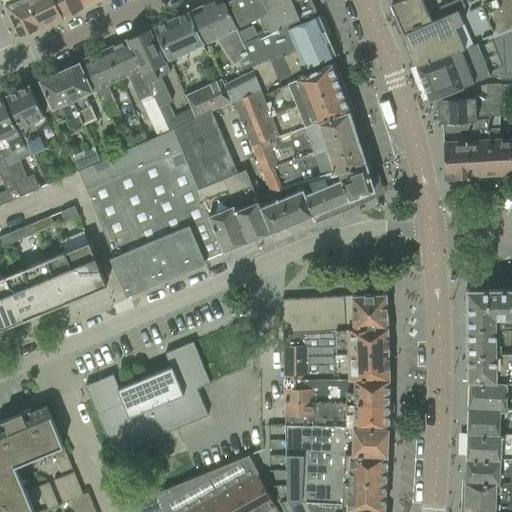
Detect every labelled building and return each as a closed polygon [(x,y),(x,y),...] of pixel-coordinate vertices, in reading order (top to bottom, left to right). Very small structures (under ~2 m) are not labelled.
[(1,0),(4,6),(17,35),(18,37),(41,27),(29,0),(1,0)] [(29,0),(41,27),(62,17),(54,0),(29,0)] [(54,0),(62,17),(85,7),(81,0),(54,0)] [(213,0),(192,10),(201,28),(208,43),(219,40),(236,66),(249,58),(242,43),(237,32),(229,15),(221,0),(213,0)] [(263,0),(228,0),(240,25),(263,15),(269,31),(276,28),(263,0)] [(263,0),(276,28),(285,24),(316,11),(311,0),(263,0)] [(395,0),(391,2),(404,31),(464,6),(466,11),(490,0),(395,0)] [(464,6),(404,31),(417,65),(478,42),(511,29),(511,0),(490,0),(466,11),(464,6)] [(188,12),(154,27),(163,45),(169,60),(203,45),(196,30),(188,12)] [(249,58),(254,67),(327,36),(318,16),(287,29),(285,24),(276,28),(269,31),(257,36),(242,43),(249,58)] [(252,26),(237,32),(242,43),(257,36),(252,26)] [(150,29),(128,39),(152,95),(158,107),(168,103),(172,101),(161,77),(170,73),(159,47),(150,29)] [(511,29),(478,42),(417,65),(430,98),(439,95),(448,91),(491,74),(504,79),(506,80),(511,79),(511,29)] [(327,36),(254,67),(252,68),(253,70),(261,89),(304,69),(304,68),(335,55),(327,36)] [(128,39),(106,49),(119,80),(128,76),(139,101),(140,100),(152,95),(128,39)] [(106,49),(84,59),(92,78),(99,93),(106,109),(107,109),(111,117),(119,113),(116,105),(107,85),(108,85),(119,80),(106,49)] [(79,62),(59,71),(84,125),(96,119),(85,95),(93,92),(79,62)] [(234,101),(252,144),(349,110),(348,108),(347,109),(343,99),(344,99),(343,97),(342,97),(338,88),(340,87),(339,85),(338,86),(334,76),(335,76),(335,74),(333,75),(329,65),(331,64),(330,63),(306,74),(304,69),(261,89),(234,101)] [(224,84),(223,85),(231,102),(234,101),(261,89),(253,70),(224,84)] [(84,125),(59,71),(39,80),(58,123),(66,120),(71,131),(84,125)] [(220,79),(186,95),(192,108),(196,118),(231,102),(223,85),(224,84),(222,78),(220,79)] [(511,84),(511,83),(501,84),(501,85),(501,98),(511,97),(511,84)] [(11,105),(15,114),(25,134),(47,123),(48,111),(43,113),(29,84),(6,96),(11,105)] [(486,85),(441,98),(442,122),(462,120),(488,118),(499,117),(499,107),(500,107),(502,107),(502,106),(501,98),(501,85),(499,84),(498,84),(486,85)] [(152,95),(140,100),(157,138),(170,133),(169,131),(165,123),(158,107),(152,95)] [(2,97),(0,98),(0,146),(5,157),(3,157),(17,186),(18,185),(23,183),(28,181),(19,160),(32,154),(11,105),(6,96),(2,97)] [(168,103),(158,107),(165,123),(175,116),(168,103)] [(175,116),(165,123),(169,131),(196,118),(192,108),(175,116)] [(252,144),(262,170),(357,136),(349,110),(252,144)] [(187,129),(192,140),(219,129),(214,117),(187,129)] [(462,120),(442,122),(443,142),(478,140),(478,129),(488,128),(498,128),(499,128),(499,117),(488,118),(462,120)] [(491,174),(488,128),(478,129),(478,140),(443,142),(445,172),(451,177),(478,175),(481,173),(483,173),(483,172),(487,172),(488,175),(491,174)] [(499,128),(488,128),(491,174),(494,174),(494,172),(498,171),(499,172),(501,172),(502,174),(511,173),(510,138),(500,138),(499,128)] [(187,129),(182,131),(184,137),(187,143),(189,149),(192,154),(197,152),(192,140),(187,129)] [(192,140),(197,152),(224,140),(219,129),(192,140)] [(113,256),(110,258),(124,293),(125,294),(125,296),(127,296),(206,263),(204,259),(223,251),(203,201),(199,191),(192,174),(185,157),(184,158),(183,158),(172,132),(170,133),(157,138),(100,162),(78,171),(113,256)] [(143,133),(127,139),(131,148),(147,141),(143,133)] [(45,150),(38,136),(28,141),(35,155),(45,150)] [(262,170),(270,190),(271,193),(366,163),(357,136),(262,170)] [(229,152),(224,140),(197,152),(202,164),(229,152)] [(0,146),(0,177),(6,191),(17,186),(3,157),(5,157),(0,146)] [(95,150),(73,160),(78,171),(100,162),(95,150)] [(197,152),(192,154),(185,157),(192,174),(204,169),(202,164),(197,152)] [(233,164),(229,152),(202,164),(204,169),(207,175),(233,164)] [(271,193),(274,200),(303,189),(313,214),(374,190),(366,163),(271,193)] [(238,174),(233,164),(207,175),(211,186),(238,174)] [(199,191),(211,186),(207,175),(204,169),(192,174),(199,191)] [(211,186),(199,191),(203,201),(227,191),(229,196),(252,186),(245,171),(238,174),(211,186)] [(23,183),(18,185),(22,196),(33,191),(28,181),(23,183)] [(0,205),(22,196),(18,185),(17,186),(6,191),(0,193),(0,205)] [(227,191),(203,201),(223,251),(270,232),(260,206),(252,186),(229,196),(227,191)] [(270,232),(284,226),(313,214),(303,189),(274,200),(260,206),(270,232)] [(77,216),(74,206),(60,212),(64,221),(77,216)] [(49,216),(38,221),(42,230),(53,226),(49,216)] [(32,224),(19,229),(22,238),(36,233),(32,224)] [(8,233),(0,236),(0,245),(1,247),(12,242),(8,233)] [(88,242),(67,251),(85,294),(106,285),(88,242)] [(67,251),(46,260),(63,303),(85,294),(67,251)] [(46,260),(24,269),(42,312),(63,303),(46,260)] [(24,269),(3,278),(21,321),(42,312),(24,269)] [(3,278),(0,279),(0,329),(21,321),(3,278)] [(510,348),(511,348),(511,290),(468,291),(469,326),(505,325),(505,330),(510,330),(510,348)] [(281,300),(283,334),(346,332),(387,331),(385,294),(281,300)] [(504,330),(505,330),(505,325),(469,326),(469,353),(504,352),(504,330)] [(346,380),(388,379),(387,331),(346,332),(283,334),(284,381),(307,380),(346,380)] [(85,386),(113,454),(176,428),(208,414),(197,388),(210,383),(193,342),(165,353),(170,367),(118,388),(113,374),(85,386)] [(511,352),(504,352),(469,353),(469,380),(511,381),(511,352)] [(346,403),(389,404),(388,379),(346,380),(307,380),(284,381),(285,404),(313,403),(346,403)] [(511,381),(469,380),(469,388),(468,406),(511,407),(511,381)] [(388,409),(389,404),(346,403),(313,403),(284,404),(285,425),(332,427),(388,428),(388,409)] [(63,446),(47,409),(46,406),(40,409),(31,413),(29,409),(0,421),(0,459),(15,466),(52,450),(63,446)] [(468,432),(511,432),(511,407),(468,406),(468,432)] [(285,425),(285,441),(286,441),(325,442),(332,442),(332,427),(285,425)] [(387,456),(388,428),(332,427),(332,442),(332,454),(387,456)] [(511,432),(468,432),(467,457),(511,458),(511,432)] [(286,441),(285,441),(285,456),(286,456),(324,457),(325,442),(286,441)] [(52,450),(57,461),(67,457),(63,446),(52,450)] [(329,504),(329,507),(342,508),(364,509),(383,511),(385,511),(387,456),(332,454),(329,504)] [(264,511),(274,507),(269,496),(267,492),(257,474),(258,473),(249,455),(248,455),(142,498),(133,502),(126,505),(128,511),(264,511)] [(286,456),(285,456),(286,471),(287,471),(323,473),(324,457),(286,456)] [(61,473),(72,468),(67,457),(57,461),(61,473)] [(511,486),(511,458),(467,457),(466,485),(511,486)] [(0,511),(33,511),(15,466),(0,459),(0,511)] [(287,471),(286,471),(286,487),(287,487),(322,488),(323,473),(287,471)] [(73,472),(63,476),(66,483),(76,479),(73,472)] [(63,476),(53,480),(56,487),(66,483),(63,476)] [(79,487),(76,479),(66,483),(69,491),(79,487)] [(38,486),(43,497),(53,493),(48,482),(38,486)] [(56,487),(59,495),(69,491),(66,483),(56,487)] [(474,511),(511,511),(511,486),(466,485),(466,500),(464,511),(474,511)] [(83,494),(79,487),(69,491),(73,498),(83,494)] [(288,503),(321,504),(322,488),(287,487),(287,501),(288,503)] [(69,500),(73,498),(69,491),(59,495),(62,502),(69,500)] [(73,498),(69,500),(72,509),(91,501),(87,492),(83,494),(73,498)] [(43,497),(48,508),(58,504),(53,493),(43,497)] [(321,504),(289,503),(292,511),(341,511),(342,508),(329,507),(329,504),(321,504)]
